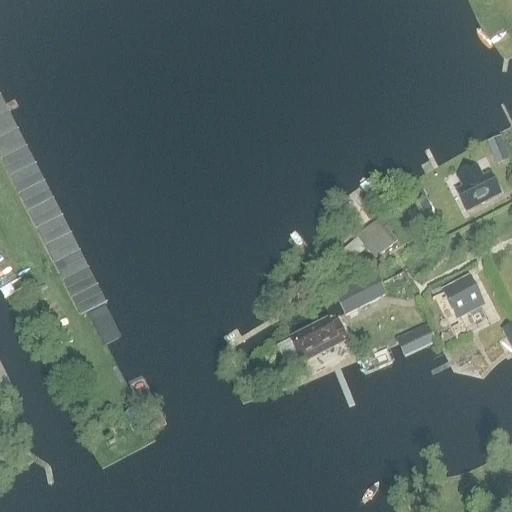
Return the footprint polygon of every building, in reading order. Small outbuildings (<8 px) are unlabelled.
[(501,139),(488,144),(497,166),(509,161),(501,139)] [(464,190),(456,194),(464,209),(467,214),(500,197),(490,177),(482,181),(479,174),(460,183),(464,190)] [(412,194),(429,232),(438,228),(421,190),(412,194)] [(399,245),(381,220),(356,240),(374,264),(399,245)] [(347,318),(389,297),(378,277),(336,298),(347,318)] [(458,323),(484,310),(469,280),(442,293),(458,323)] [(290,343),(277,350),(285,364),(298,358),(299,360),(339,340),(342,346),(349,343),(339,324),(331,328),(328,321),(289,341),(290,343)] [(428,327),(397,342),(405,359),(436,344),(428,327)]
